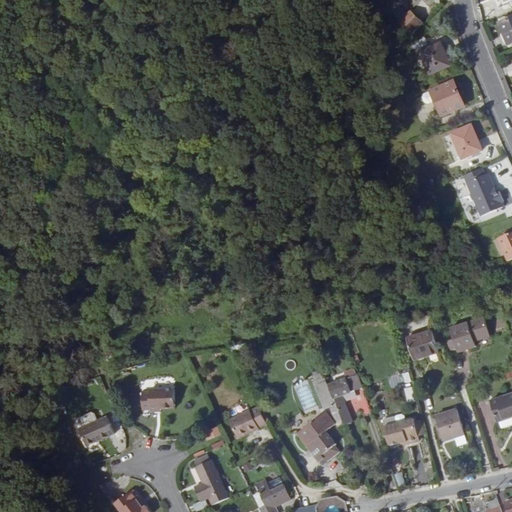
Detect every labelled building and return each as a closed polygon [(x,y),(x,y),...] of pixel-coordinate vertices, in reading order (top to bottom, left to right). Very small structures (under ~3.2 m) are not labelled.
[(403,24),(411,40),(426,25),(413,13),(403,24)] [(511,17),(500,23),(509,44),(511,42),(511,17)] [(451,65),(441,42),(421,50),(431,73),(451,65)] [(461,106),(451,82),(423,94),(422,98),(424,103),(427,104),(434,101),(440,116),(461,106)] [(478,151),(468,126),(449,134),(459,159),(478,151)] [(466,174),(483,215),(503,206),(501,201),(505,200),(501,190),(497,191),(489,172),(485,173),(483,167),(466,174)] [(511,229),(494,236),(504,263),(511,259),(511,229)] [(460,353),(478,347),(477,342),(492,337),(486,318),(452,329),(460,353)] [(415,360),(439,352),(432,332),(408,340),(415,360)] [(361,392),(355,380),(326,391),(331,403),(332,403),(339,400),(361,392)] [(331,403),(326,391),(324,386),(314,390),(323,415),(328,413),(339,443),(345,441),(341,430),(335,414),(331,403)] [(412,387),(405,388),(406,400),(413,399),(412,387)] [(138,412),(147,412),(147,411),(156,410),(171,409),(171,391),(146,393),(146,395),(138,395),(138,412)] [(511,417),(511,394),(493,402),(501,421),(502,421),(511,417)] [(344,414),(339,400),(332,403),(336,413),(341,412),(342,415),(344,414)] [(262,424),(253,405),(225,423),(236,440),(246,434),(244,432),(254,425),(256,428),(262,424)] [(459,409),(438,417),(447,441),(468,433),(459,409)] [(349,427),(344,414),(342,415),(341,412),(336,413),(342,430),(349,427)] [(511,417),(502,421),(505,428),(511,425),(511,417)] [(419,418),(411,420),(415,433),(422,431),(419,418)] [(323,438),(332,433),(323,419),(295,436),(314,467),(318,465),(319,468),(332,460),(329,455),(331,453),(323,438)] [(411,419),(382,427),(387,447),(398,443),(404,442),(407,444),(415,442),(416,438),(415,433),(411,420),(411,419)] [(102,421),(73,434),(80,451),(110,437),(102,421)] [(244,432),(246,434),(256,428),(254,425),(244,432)] [(204,430),(206,439),(220,436),(218,427),(204,430)] [(190,464),(192,470),(205,465),(202,459),(190,464)] [(205,500),(209,508),(224,501),(207,464),(205,465),(192,470),(191,471),(198,486),(190,490),(197,504),(205,500)] [(398,485),(405,483),(401,472),(394,474),(398,485)] [(267,482),(269,488),(282,484),(280,478),(267,482)] [(266,511),(265,510),(286,500),(280,487),(266,493),(261,482),(251,486),(261,508),(257,510),(257,511),(266,511)] [(139,510),(137,511),(131,503),(133,501),(127,494),(110,507),(113,511),(142,511),(140,509),(139,510)] [(330,497),(317,500),(310,509),(311,511),(341,511),(340,505),(330,497)] [(483,502),(486,509),(497,506),(494,498),(483,502)] [(511,511),(511,498),(503,502),(506,511),(511,511)] [(139,510),(133,501),(131,503),(137,511),(139,510)]
